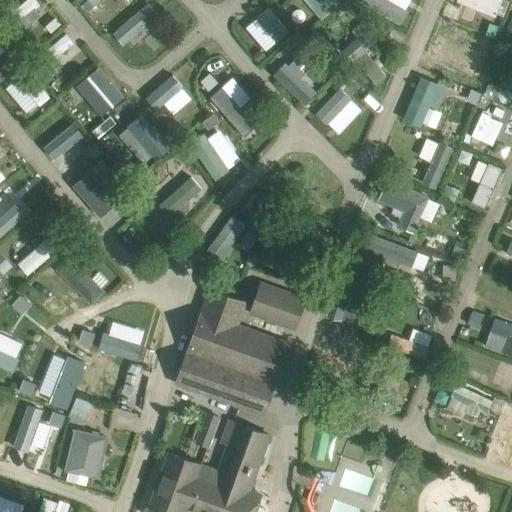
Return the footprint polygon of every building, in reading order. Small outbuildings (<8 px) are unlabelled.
[(36,0),(24,0),(14,6),(24,23),(43,13),(36,0)] [(148,0),(114,31),(126,44),(160,13),(148,0)] [(305,0),(321,16),(337,0),(305,0)] [(403,22),(409,10),(391,0),(364,0),(364,1),(403,22)] [(459,0),(495,15),(501,0),(459,0)] [(269,5),(256,17),(278,41),(291,29),(269,5)] [(489,23),(485,36),(494,39),(498,26),(489,23)] [(0,51),(2,53),(12,43),(0,30),(0,51)] [(155,50),(167,40),(159,31),(147,41),(155,50)] [(66,33),(51,47),(57,54),(73,40),(66,33)] [(458,74),(480,80),(489,44),(467,39),(458,74)] [(303,46),(276,76),(307,103),(320,89),(299,70),(313,55),(303,46)] [(105,115),(128,95),(100,64),(77,85),(105,115)] [(30,113),(51,95),(27,69),(6,87),(30,113)] [(433,128),(450,85),(421,74),(404,117),(433,128)] [(50,85),(56,92),(63,86),(57,79),(50,85)] [(497,102),(502,88),(487,83),(482,95),(497,102)] [(480,94),(471,90),(466,99),(476,103),(480,94)] [(237,127),(245,120),(234,107),(225,114),(237,127)] [(493,145),(504,120),(482,111),(471,136),(493,145)] [(119,135),(148,165),(172,141),(144,112),(119,135)] [(353,118),(340,113),(338,120),(350,125),(353,118)] [(76,123),(44,144),(53,157),(85,136),(76,123)] [(181,139),(188,133),(182,125),(175,132),(181,139)] [(222,129),(196,146),(217,178),(243,161),(222,129)] [(419,154),(432,160),(422,181),(436,188),(454,147),(428,135),(419,154)] [(92,143),(84,150),(93,160),(101,153),(92,143)] [(478,181),(472,202),(489,207),(501,165),(477,158),(471,178),(478,181)] [(91,169),(99,178),(109,170),(101,161),(91,169)] [(149,171),(142,163),(129,175),(136,183),(149,171)] [(75,184),(91,202),(103,191),(86,173),(75,184)] [(172,216),(204,186),(192,174),(160,204),(172,216)] [(387,180),(380,200),(405,209),(402,218),(416,223),(419,216),(432,220),(440,198),(387,180)] [(134,192),(142,204),(151,197),(142,186),(134,192)] [(0,204),(0,235),(2,238),(33,209),(15,190),(0,204)] [(266,219),(252,212),(246,226),(260,233),(266,219)] [(320,239),(327,230),(313,219),(306,228),(320,239)] [(419,281),(430,255),(376,233),(365,258),(419,281)] [(27,273),(60,249),(50,236),(17,261),(27,273)] [(265,242),(259,260),(294,272),(300,255),(265,242)] [(108,287),(72,252),(57,267),(92,303),(108,287)] [(260,282),(249,312),(295,328),(306,298),(260,282)] [(355,321),(362,287),(336,282),(330,316),(355,321)] [(290,344),(239,325),(247,303),(210,289),(175,382),(264,415),(290,344)] [(391,312),(397,298),(383,293),(377,307),(391,312)] [(401,301),(397,309),(405,313),(409,304),(401,301)] [(467,322),(477,327),(482,315),(472,311),(467,322)] [(484,343),(511,353),(511,321),(496,315),(484,343)] [(373,344),(377,332),(364,327),(360,340),(373,344)] [(426,357),(434,334),(413,327),(405,350),(426,357)] [(511,365),(499,360),(492,379),(511,386),(511,365)] [(483,421),(494,398),(458,381),(447,405),(483,421)] [(69,414),(82,420),(90,402),(77,396),(69,414)] [(511,403),(504,401),(492,440),(502,443),(496,462),(511,466),(511,403)] [(6,403),(0,419),(0,446),(14,451),(29,411),(6,403)] [(208,410),(196,441),(209,446),(221,416),(208,410)] [(250,490),(270,435),(231,418),(224,438),(230,440),(218,473),(202,467),(203,464),(169,452),(149,508),(159,511),(254,511),(261,494),(250,490)] [(100,480),(111,435),(77,427),(66,471),(100,480)] [(9,511),(26,511),(34,490),(19,484),(9,511)] [(64,511),(65,511),(69,503),(59,500),(56,509),(64,511)]
